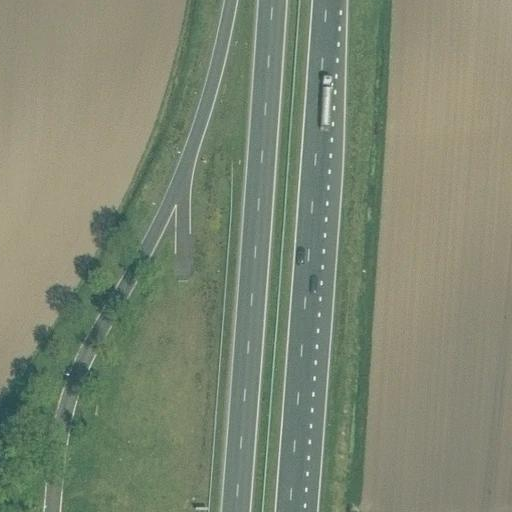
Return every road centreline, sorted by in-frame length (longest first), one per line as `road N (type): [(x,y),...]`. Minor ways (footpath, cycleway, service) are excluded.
road 1 (trunk): [(289,511),(326,0)]
road 2 (trunk): [(272,0),(235,511)]
road 3 (trunk): [(230,0),(181,187)]
